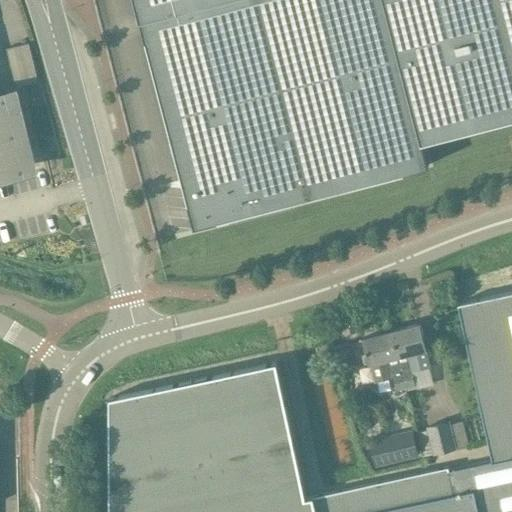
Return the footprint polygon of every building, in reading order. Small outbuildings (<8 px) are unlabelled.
[(511,0),(135,0),(195,226),(429,165),(423,142),(511,118),(511,0)] [(11,62),(31,59),(29,43),(9,46),(11,62)] [(9,67),(15,87),(37,81),(31,61),(9,67)] [(0,172),(23,167),(6,96),(0,97),(0,172)] [(310,496),(296,433),(280,360),(109,397),(109,511),(511,511),(511,292),(463,303),(497,459),(453,468),(452,465),(310,496)] [(420,324),(391,331),(406,388),(416,385),(413,372),(431,367),(427,349),(420,324)] [(390,331),(363,338),(369,364),(374,384),(392,379),(394,378),(397,390),(404,388),(406,388),(391,331),(390,331)] [(340,372),(354,369),(348,347),(335,350),(340,372)] [(457,450),(449,421),(427,427),(434,456),(457,450)] [(376,467),(419,456),(413,429),(369,440),(376,467)]
